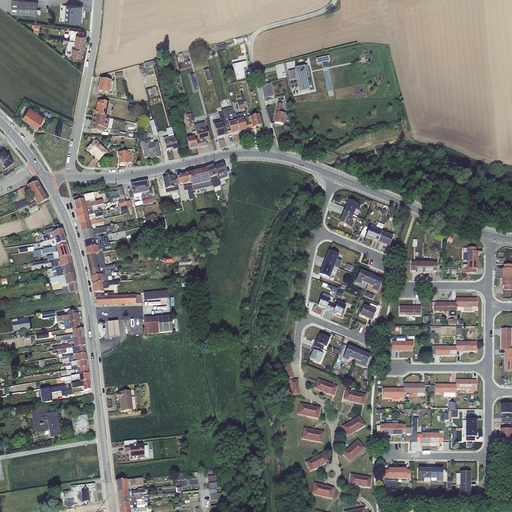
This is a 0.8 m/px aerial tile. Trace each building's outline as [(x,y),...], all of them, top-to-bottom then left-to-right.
[(38,1),(27,0),(11,0),(11,13),(37,15),(38,1)] [(82,6),(66,5),(64,20),(81,22),(82,6)] [(84,31),(69,29),(69,33),(70,33),(69,40),(85,42),(86,35),(82,35),(83,31),(84,31)] [(85,42),(69,40),(68,40),(66,50),(71,50),(71,55),(82,56),(83,48),(84,49),(85,42)] [(246,62),(232,65),(236,81),(245,79),(244,70),(242,71),(242,69),(247,67),(246,62)] [(295,70),(288,72),(290,81),(297,79),(300,92),(309,90),(307,77),(309,77),(307,66),(295,69),(295,70)] [(144,69),(140,70),(144,86),(148,85),(146,77),(144,69)] [(194,74),(190,75),(194,91),(198,89),(194,74)] [(113,82),(100,79),(98,91),(109,93),(111,83),(113,83),(113,82)] [(270,83),(262,85),(264,98),(273,96),(270,83)] [(155,87),(145,90),(148,98),(158,95),(155,87)] [(109,103),(98,101),(96,111),(94,110),(93,116),(106,118),(109,103)] [(283,104),(277,103),(274,123),(283,124),(285,114),(281,113),(283,104)] [(22,118),(36,128),(44,117),(29,107),(22,118)] [(239,132),(234,116),(232,107),(221,110),(222,113),(228,135),(239,132)] [(228,135),(222,113),(218,114),(220,120),(213,122),(217,138),(228,135)] [(250,129),(247,118),(245,113),(234,116),(239,132),(250,129)] [(258,115),(247,118),(250,129),(253,128),(261,126),(258,115)] [(106,118),(93,116),(90,130),(104,132),(105,128),(111,129),(113,119),(109,119),(110,119),(106,118)] [(153,120),(149,121),(154,137),(158,136),(153,120)] [(194,124),(196,131),(200,147),(207,145),(206,142),(210,141),(204,122),(194,124)] [(171,128),(166,129),(168,137),(163,139),(166,151),(174,148),(175,150),(177,149),(171,128)] [(200,147),(196,131),(192,133),(192,135),(186,137),(189,150),(200,147)] [(150,139),(142,141),(145,157),(150,156),(151,159),(159,157),(159,154),(156,142),(154,143),(151,143),(150,140),(150,139)] [(92,144),(86,150),(92,155),(93,154),(96,156),(95,157),(99,160),(107,151),(96,141),(93,144),(92,144)] [(3,150),(0,151),(0,160),(6,168),(13,163),(9,159),(10,158),(7,154),(6,154),(5,153),(3,151),(3,150)] [(124,152),(118,152),(118,156),(119,156),(119,164),(127,164),(128,163),(131,163),(132,154),(135,154),(135,153),(132,153),(132,152),(132,150),(125,150),(124,152)] [(213,167),(213,166),(218,180),(227,177),(226,176),(227,175),(223,164),(217,166),(217,165),(213,167)] [(213,166),(206,169),(213,187),(213,188),(220,186),(218,180),(213,166)] [(202,172),(198,173),(202,189),(213,187),(206,169),(201,170),(202,172)] [(195,172),(189,173),(192,191),(202,189),(198,173),(195,173),(195,172)] [(189,173),(177,176),(179,186),(183,185),(184,191),(187,191),(189,201),(194,200),(192,191),(189,173)] [(172,177),(163,178),(166,193),(178,190),(175,176),(172,177)] [(38,182),(27,187),(28,189),(25,190),(27,193),(29,192),(33,198),(44,192),(38,182)] [(147,182),(139,183),(141,197),(143,208),(146,207),(145,206),(144,206),(144,205),(153,203),(152,195),(153,194),(152,188),(148,189),(147,182)] [(139,183),(130,185),(132,192),(128,193),(129,199),(141,197),(139,183)] [(27,187),(20,190),(22,194),(23,198),(27,196),(26,194),(27,193),(25,190),(28,189),(27,187)] [(48,200),(44,192),(33,198),(36,202),(28,207),(31,213),(38,209),(36,206),(48,200)] [(90,193),(72,198),(76,211),(97,206),(103,205),(102,200),(95,202),(95,200),(92,200),(90,193)] [(27,198),(14,205),(16,210),(19,209),(20,210),(27,207),(26,206),(28,206),(28,205),(30,204),(27,198)] [(125,199),(118,201),(120,208),(127,206),(125,199)] [(360,205),(349,201),(344,212),(353,216),(355,209),(358,210),(360,205)] [(97,206),(76,211),(77,218),(101,212),(100,209),(98,210),(97,206)] [(101,212),(77,218),(79,225),(103,220),(104,220),(102,212),(101,212)] [(353,216),(344,212),(340,223),(351,228),(353,223),(351,221),(353,216)] [(103,220),(79,225),(81,233),(96,229),(95,225),(104,223),(103,220)] [(376,227),(371,225),(370,228),(369,228),(365,237),(377,242),(381,233),(382,229),(376,227)] [(96,229),(81,233),(83,242),(95,239),(95,238),(100,237),(99,234),(106,233),(105,227),(96,229)] [(44,242),(64,236),(62,230),(55,232),(46,235),(42,236),(44,242)] [(381,233),(377,242),(389,247),(393,237),(381,233)] [(52,248),(67,245),(64,236),(44,242),(39,243),(41,247),(45,245),(45,246),(51,244),(52,248)] [(95,239),(83,242),(85,249),(108,243),(107,238),(103,239),(102,237),(100,237),(95,238),(95,239)] [(108,243),(85,249),(86,256),(95,254),(102,253),(105,252),(105,248),(110,247),(109,243),(108,243)] [(47,260),(70,257),(67,245),(52,248),(33,251),(34,256),(52,253),(53,255),(47,256),(47,260)] [(475,249),(463,249),(463,261),(466,261),(477,261),(477,252),(475,252),(475,249)] [(329,251),(324,263),(334,267),(338,255),(329,251)] [(105,267),(102,253),(95,254),(97,261),(88,263),(89,270),(97,269),(105,267)] [(95,254),(86,256),(88,263),(97,261),(95,254)] [(52,268),(72,264),(72,263),(71,263),(70,257),(47,260),(31,263),(32,267),(51,264),(52,268)] [(477,269),(477,261),(466,261),(466,265),(463,265),(463,273),(475,273),(475,269),(477,269)] [(334,267),(324,263),(320,275),(329,279),(331,275),(335,277),(338,268),(334,267)] [(415,273),(424,273),(424,263),(415,263),(411,263),(411,271),(415,271),(415,273)] [(424,263),(424,273),(432,273),(432,271),(436,272),(436,264),(432,263),(424,263)] [(49,278),(74,273),(72,264),(52,268),(52,269),(47,270),(49,278)] [(97,269),(89,270),(91,278),(105,275),(104,271),(115,269),(114,265),(105,267),(97,269)] [(511,266),(503,266),(503,270),(502,270),(502,278),(511,278),(511,266)] [(371,276),(360,271),(355,283),(360,285),(361,282),(367,285),(371,276)] [(68,284),(76,283),(74,273),(49,278),(50,284),(60,282),(61,288),(68,287),(68,284)] [(105,275),(91,278),(92,280),(91,281),(92,285),(108,281),(112,281),(111,277),(112,277),(112,276),(117,275),(116,273),(105,275)] [(382,281),(371,276),(367,285),(373,287),(372,290),(377,292),(382,281)] [(511,290),(511,278),(502,278),(502,287),(503,287),(503,290),(511,290)] [(108,281),(92,285),(95,298),(96,297),(114,297),(113,293),(104,293),(103,289),(109,288),(109,287),(113,286),(120,286),(120,281),(112,281),(108,281)] [(53,296),(78,292),(76,283),(68,284),(68,287),(61,288),(62,290),(53,292),(53,296)] [(169,291),(143,293),(144,300),(169,298),(169,291)] [(331,297),(323,294),(318,306),(325,309),(324,310),(329,312),(333,303),(333,302),(329,300),(331,297)] [(114,297),(96,297),(96,305),(135,304),(135,303),(141,303),(141,296),(114,297)] [(456,298),(456,303),(456,308),(464,308),(464,311),(477,311),(477,298),(456,298)] [(456,303),(436,302),(436,312),(448,312),(448,316),(456,317),(456,308),(456,303)] [(333,303),(329,312),(334,314),(335,313),(342,316),(345,306),(337,303),(336,304),(333,303)] [(368,308),(364,306),(360,315),(372,320),(376,311),(368,308)] [(420,307),(400,307),(400,316),(420,316),(420,307)] [(64,321),(65,330),(79,328),(77,311),(70,312),(64,313),(55,315),(55,311),(42,314),(43,318),(56,316),(57,322),(64,321)] [(170,316),(144,318),(145,335),(172,332),(170,316)] [(23,318),(11,320),(13,331),(26,328),(30,328),(28,319),(25,319),(25,320),(24,321),(23,318)] [(118,322),(108,323),(109,339),(120,338),(118,322)] [(67,341),(84,338),(83,329),(72,330),(72,335),(55,337),(56,342),(62,341),(67,341)] [(510,329),(501,329),(501,350),(506,350),(510,350),(510,329)] [(329,339),(320,335),(317,342),(315,341),(313,346),(322,350),(324,347),(325,347),(329,339)] [(396,341),(392,341),(392,351),(413,351),(413,341),(405,341),(405,337),(402,337),(399,337),(396,337),(396,341)] [(53,351),(85,346),(84,338),(67,341),(67,345),(57,346),(52,347),(53,351)] [(476,342),(456,342),(456,346),(456,351),(476,351),(476,342)] [(343,358),(348,347),(343,345),(338,356),(343,358)] [(62,357),(86,353),(85,346),(53,351),(51,351),(52,355),(58,354),(58,355),(61,354),(65,354),(65,355),(62,356),(62,357)] [(322,350),(313,346),(311,351),(312,352),(310,359),(319,363),(323,355),(321,354),(322,350)] [(456,351),(456,346),(435,346),(435,354),(435,355),(456,355),(456,351)] [(355,360),(359,351),(348,347),(343,358),(348,360),(349,358),(355,360)] [(391,347),(383,347),(383,356),(391,357),(391,347)] [(370,356),(359,351),(355,360),(354,363),(365,368),(370,356)] [(62,364),(87,360),(86,353),(62,357),(61,357),(62,364)] [(78,369),(88,367),(87,360),(62,364),(62,367),(66,367),(66,370),(71,370),(78,370),(78,369)] [(280,366),(285,381),(293,378),(288,364),(280,366)] [(71,377),(88,374),(88,367),(78,369),(78,370),(71,370),(66,370),(60,371),(61,376),(71,374),(71,377)] [(65,385),(89,381),(88,374),(71,377),(60,379),(60,382),(64,381),(65,385)] [(298,380),(290,381),(291,396),(299,395),(298,380)] [(327,383),(318,380),(315,389),(320,390),(320,391),(322,392),(322,391),(324,392),(327,383)] [(456,380),(456,385),(456,389),(476,389),(476,380),(456,380)] [(65,385),(39,389),(42,404),(52,402),(50,394),(61,392),(62,397),(74,395),(73,390),(83,389),(84,391),(88,391),(87,385),(90,384),(89,381),(65,385)] [(337,387),(327,383),(324,392),(326,393),(328,394),(333,395),(337,387)] [(404,384),(404,389),(404,393),(417,394),(417,397),(424,397),(424,384),(404,384)] [(456,385),(435,384),(435,394),(444,394),(444,397),(448,397),(451,397),(456,397),(456,393),(456,389),(456,385)] [(404,389),(383,389),(383,398),(403,398),(404,393),(404,389)] [(356,392),(346,390),(344,400),(349,401),(351,402),(351,401),(354,402),(356,392)] [(131,391),(116,393),(117,399),(120,399),(122,411),(133,410),(132,404),(135,403),(135,397),(131,397),(131,391)] [(366,395),(356,392),(354,402),(356,402),(356,403),(358,404),(358,403),(363,404),(366,395)] [(308,416),(310,406),(300,404),(298,414),(308,416)] [(511,405),(501,405),(501,414),(503,414),(503,417),(511,417),(511,413),(511,412),(511,405)] [(320,408),(310,406),(308,416),(318,418),(320,408)] [(47,408),(31,411),(35,433),(49,431),(50,434),(47,435),(48,439),(61,436),(60,431),(57,413),(57,412),(48,414),(47,408)] [(87,415),(71,418),(75,436),(89,434),(86,421),(88,421),(87,415)] [(466,419),(465,419),(465,421),(465,428),(476,428),(476,420),(474,420),(474,416),(466,416),(466,419)] [(359,417),(350,422),(356,431),(364,426),(359,417)] [(393,421),(393,422),(392,435),(401,435),(401,434),(405,434),(405,430),(405,425),(398,425),(398,421),(393,421)] [(350,422),(342,427),(347,436),(356,431),(350,422)] [(385,424),(380,424),(380,427),(380,433),(384,433),(384,435),(392,435),(393,422),(385,422),(385,424)] [(476,428),(465,428),(466,429),(466,436),(466,441),(474,441),(474,437),(476,437),(476,428)] [(311,440),(313,430),(303,429),(301,439),(311,440)] [(511,429),(501,430),(501,438),(503,438),(503,442),(511,442),(511,437),(511,429)] [(324,432),(313,430),(311,440),(322,443),(324,432)] [(430,444),(430,431),(426,431),(425,431),(425,434),(417,434),(417,442),(421,442),(421,444),(430,444)] [(442,431),(430,431),(430,444),(438,444),(438,443),(442,443),(442,431)] [(357,440),(350,447),(357,455),(364,448),(357,440)] [(136,441),(124,442),(125,446),(124,446),(125,452),(129,452),(130,460),(144,458),(149,457),(148,446),(143,446),(143,444),(136,445),(136,441)] [(357,455),(350,447),(343,454),(349,462),(357,455)] [(323,453),(315,458),(319,466),(321,465),(323,464),(328,461),(323,453)] [(315,458),(306,463),(310,471),(315,468),(315,469),(317,468),(317,467),(319,466),(315,458)] [(388,471),(385,471),(384,487),(385,487),(385,488),(397,488),(397,480),(397,469),(388,469),(388,471)] [(405,469),(397,469),(397,480),(406,480),(406,479),(409,479),(409,471),(405,471),(405,469)] [(430,469),(418,469),(418,482),(424,482),(424,483),(430,483),(430,479),(430,469)] [(442,469),(430,469),(430,479),(437,479),(437,482),(442,482),(442,469)] [(460,474),(456,474),(456,485),(459,485),(470,485),(470,473),(460,472),(460,474)] [(361,476),(351,475),(350,484),(355,485),(357,486),(357,485),(360,486),(361,476)] [(371,478),(361,476),(360,486),(362,486),(364,487),(364,486),(369,487),(371,478)] [(143,478),(116,481),(117,493),(131,492),(131,485),(135,484),(143,484),(143,478)] [(95,484),(70,486),(71,491),(60,493),(61,507),(83,504),(83,503),(95,501),(94,491),(95,491),(95,484)] [(324,486),(314,484),(312,494),(322,496),(324,486)] [(470,498),(470,485),(459,485),(459,498),(470,498)] [(334,488),(324,486),(322,496),(331,498),(334,488)] [(131,492),(117,493),(118,499),(141,497),(140,493),(145,493),(148,491),(148,490),(144,490),(138,491),(131,492)] [(141,496),(141,497),(118,499),(118,505),(142,502),(141,496)] [(144,502),(142,502),(118,505),(119,511),(137,509),(145,508),(144,502)]
